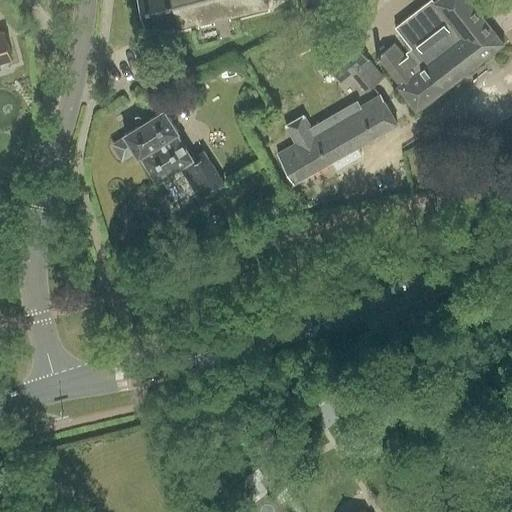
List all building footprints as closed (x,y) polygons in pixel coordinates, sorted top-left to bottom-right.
[(198,24),(230,16),(268,7),(265,0),(141,0),(148,27),(172,22),(173,26),(197,21),(198,24)] [(376,51),(373,53),(397,85),(395,87),(414,112),(504,44),(470,0),(435,0),(434,1),(432,0),(429,0),(394,27),(413,51),(404,58),(393,43),(378,54),(376,51)] [(0,60),(13,56),(7,37),(3,39),(0,29),(0,60)] [(354,74),(370,93),(385,80),(351,40),(324,62),(342,84),(354,74)] [(295,143),(276,153),(292,181),(330,159),(337,171),(363,156),(356,144),(394,122),(394,120),(379,95),(359,106),(356,101),(324,119),(311,127),(304,115),(285,126),(292,138),(295,143)] [(198,197),(222,183),(202,149),(190,156),(175,130),(178,129),(164,106),(122,131),(124,133),(111,140),(120,156),(133,148),(136,153),(139,151),(155,179),(179,164),(198,197)] [(252,485),(265,476),(259,467),(247,476),(252,485)]
